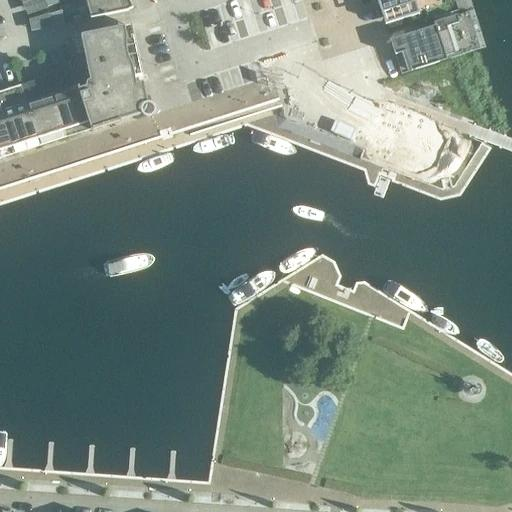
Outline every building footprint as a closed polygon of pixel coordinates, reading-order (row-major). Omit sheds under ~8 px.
[(59,4),(56,0),(41,0),(45,8),(59,4)] [(84,0),(90,20),(128,12),(133,10),(127,0),(84,0)] [(385,26),(405,19),(419,15),(413,0),(376,0),(378,5),(385,26)] [(61,12),(47,16),(50,28),(64,25),(61,12)] [(452,17),(442,20),(433,23),(434,27),(410,35),(390,41),(391,45),(401,76),(446,61),(445,57),(455,54),(446,28),(453,26),(459,24),(456,16),(452,17)] [(80,36),(90,81),(89,82),(88,82),(87,83),(86,84),(85,86),(85,87),(85,88),(79,90),(78,87),(77,88),(78,89),(88,123),(91,131),(149,112),(143,83),(136,84),(134,78),(141,77),(131,26),(80,36)] [(70,70),(46,78),(63,131),(88,123),(78,89),(76,89),(70,70)] [(37,140),(63,131),(46,78),(20,86),(26,105),(37,140)] [(26,105),(0,114),(11,148),(37,140),(26,105)] [(430,122),(393,108),(389,120),(385,119),(381,120),(378,122),(376,124),(374,128),(374,132),(375,135),(378,138),(381,140),(376,153),(416,168),(422,168),(428,167),(434,164),(438,159),(441,154),(443,148),(443,142),(442,136),(439,130),(435,126),(430,122)] [(0,151),(11,148),(0,114),(0,113),(0,151)]
